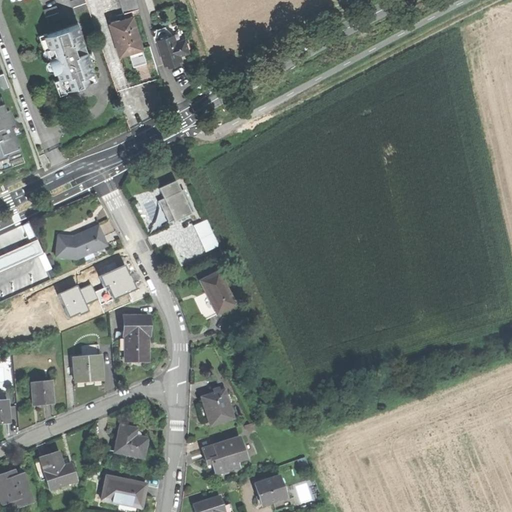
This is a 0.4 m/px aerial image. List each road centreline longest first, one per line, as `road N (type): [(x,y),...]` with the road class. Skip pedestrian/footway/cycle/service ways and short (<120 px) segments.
road 1 (tertiary): [(94,162),(397,0)]
road 2 (track): [(495,0),(243,129),(196,132)]
road 3 (residential): [(179,376),(167,299),(94,162)]
road 4 (residential): [(0,449),(179,376)]
road 5 (residential): [(166,511),(179,376)]
